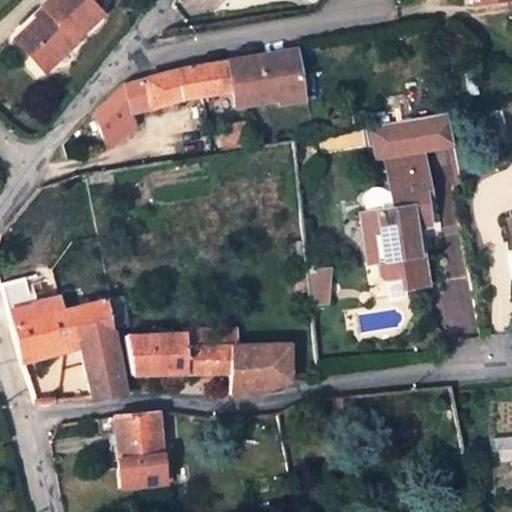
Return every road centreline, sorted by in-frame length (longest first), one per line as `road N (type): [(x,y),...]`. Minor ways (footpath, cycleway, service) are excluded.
road 1 (residential): [(511,374),(291,393),(231,411),(62,411),(21,422)]
road 2 (residential): [(363,0),(364,17),(101,62)]
road 3 (residential): [(25,173),(101,62)]
